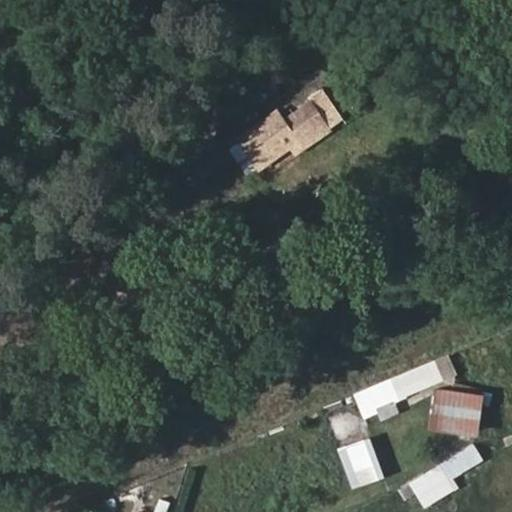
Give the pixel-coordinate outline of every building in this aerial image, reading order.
[(288,124),(278,108),(240,134),(260,166),(319,127),(309,112),(288,124)] [(335,117),(319,127),(325,136),(341,126),(335,117)] [(474,433),(477,389),(430,386),(427,429),(474,433)] [(365,435),(334,447),(350,488),(381,476),(365,435)] [(456,488),(450,474),(480,462),(473,446),(408,472),(420,503),(456,488)]
